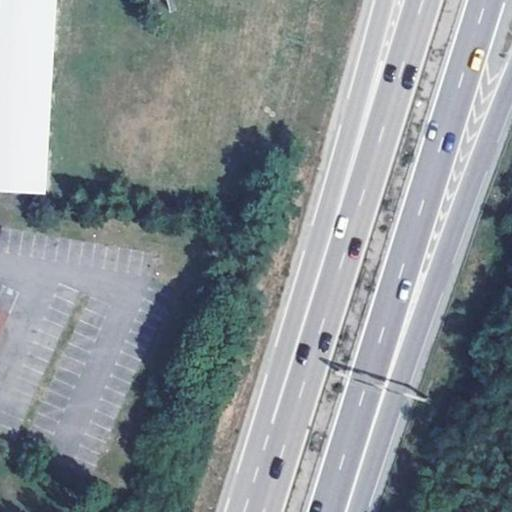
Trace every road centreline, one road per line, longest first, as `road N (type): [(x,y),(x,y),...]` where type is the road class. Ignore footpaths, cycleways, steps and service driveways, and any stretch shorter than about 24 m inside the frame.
road 1 (motorway): [(326,505),(486,0)]
road 2 (motorway): [(326,505),(409,357),(468,178),(511,76)]
road 3 (motorway): [(424,0),(289,436)]
road 4 (motorway): [(388,0),(289,436)]
